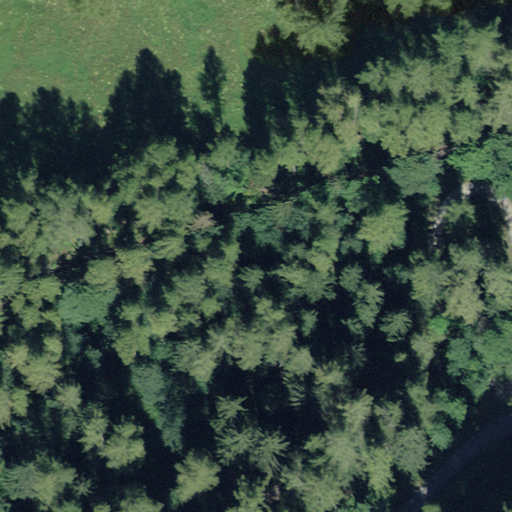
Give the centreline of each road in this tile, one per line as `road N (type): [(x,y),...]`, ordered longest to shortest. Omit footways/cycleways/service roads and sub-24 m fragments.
road 1 (track): [(511,225),(503,205),(476,192),(452,196),(432,215),(429,253),(340,431),(264,490)]
road 2 (unclassified): [(511,425),(417,511)]
